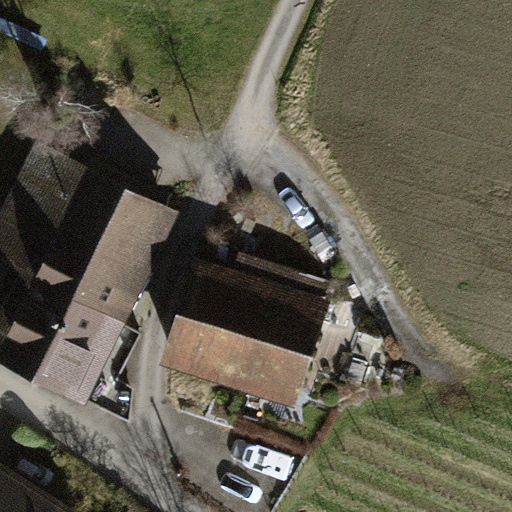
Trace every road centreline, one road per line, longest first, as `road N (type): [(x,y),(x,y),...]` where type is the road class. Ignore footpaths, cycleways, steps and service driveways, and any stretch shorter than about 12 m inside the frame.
road 1 (unclassified): [(137,477),(176,271),(292,0)]
road 2 (residential): [(0,383),(137,477)]
